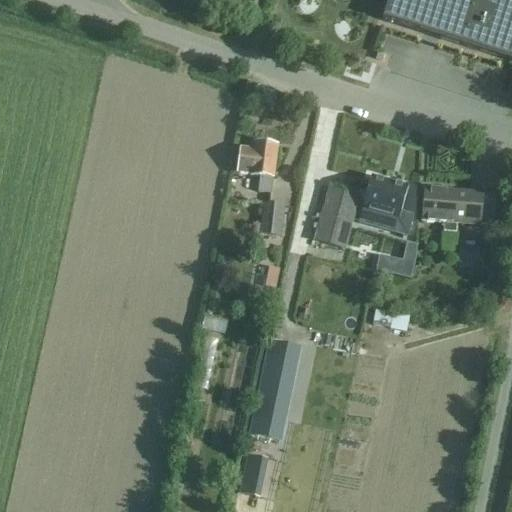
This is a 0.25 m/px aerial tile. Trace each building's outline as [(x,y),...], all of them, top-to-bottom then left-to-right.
[(259,0),(257,11),(316,24),(321,0),(259,0)] [(327,8),(323,32),(360,38),(363,17),(353,16),(355,0),(342,0),(341,10),(327,8)] [(511,0),(389,0),(382,22),(511,63),(511,0)] [(260,178),(258,194),(271,196),(273,180),(277,148),(254,145),(253,152),(241,151),(237,175),(250,177),(260,178)] [(370,179),(358,225),(407,238),(413,217),(401,214),(408,190),(370,179)] [(344,249),(357,196),(329,189),(316,242),(344,249)] [(444,226),(442,250),(455,251),(456,235),(455,235),(456,227),(479,229),(481,196),(425,191),(422,224),(444,226)] [(264,205),(260,237),(280,239),(284,208),(264,205)] [(269,269),(265,289),(274,291),(279,271),(269,269)] [(375,311),(372,326),(382,328),(385,313),(375,311)]
